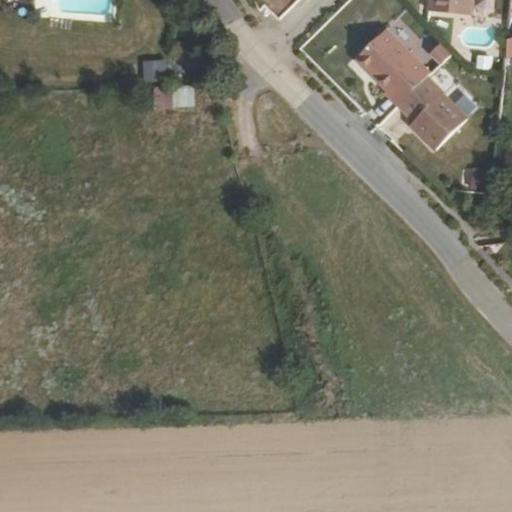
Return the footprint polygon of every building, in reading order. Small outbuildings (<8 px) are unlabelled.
[(436,0),(436,12),(484,14),(485,0),(436,0)] [(393,98),(407,110),(435,81),(438,78),(394,35),(365,66),(395,94),(393,98)] [(166,61),(144,65),(149,85),(170,80),(166,61)] [(435,81),(407,110),(423,124),(421,128),(447,154),(476,122),(450,97),(450,95),(435,81)] [(201,108),(200,87),(178,89),(179,109),(201,108)] [(157,89),(157,109),(177,109),(176,88),(157,89)] [(484,194),(487,171),(463,168),(461,191),(484,194)]
